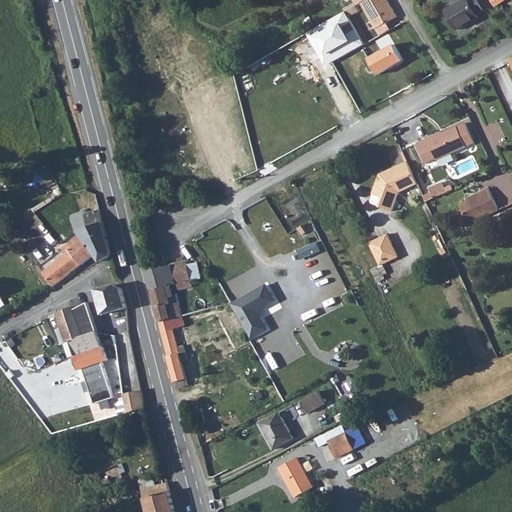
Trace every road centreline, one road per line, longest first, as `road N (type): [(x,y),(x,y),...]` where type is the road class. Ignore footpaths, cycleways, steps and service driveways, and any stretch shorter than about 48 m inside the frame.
road 1 (primary): [(61,0),(194,511)]
road 2 (residential): [(173,222),(198,221),(511,42)]
road 3 (unknown): [(144,316),(120,319),(114,393),(89,413),(50,408),(0,344)]
